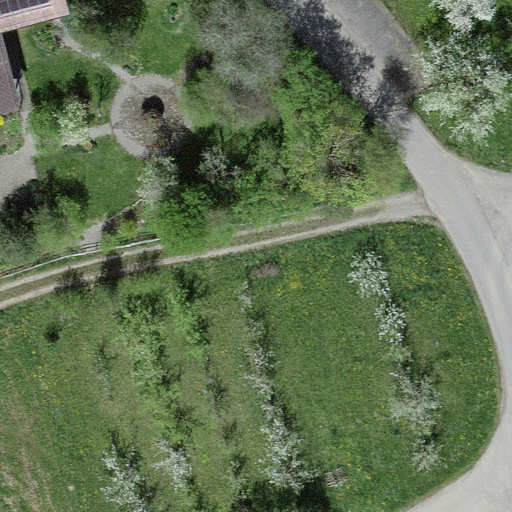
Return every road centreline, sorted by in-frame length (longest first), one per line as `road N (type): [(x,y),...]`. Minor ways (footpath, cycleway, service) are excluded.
road 1 (track): [(0,291),(444,190)]
road 2 (unclassified): [(288,0),(464,215),(511,355)]
